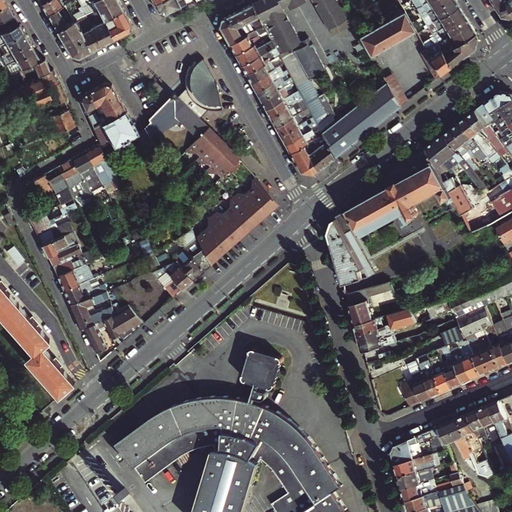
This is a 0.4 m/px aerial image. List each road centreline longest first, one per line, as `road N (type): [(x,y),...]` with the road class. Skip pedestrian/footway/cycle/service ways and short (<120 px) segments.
road 1 (residential): [(107,387),(15,202),(19,182),(89,141),(68,78)]
road 2 (tertiary): [(301,218),(507,54)]
road 3 (tertiary): [(107,387),(301,218)]
road 4 (residential): [(367,441),(301,218)]
road 5 (residential): [(301,218),(196,15)]
road 6 (residential): [(511,378),(367,441)]
road 7 (tertiary): [(0,481),(107,387)]
